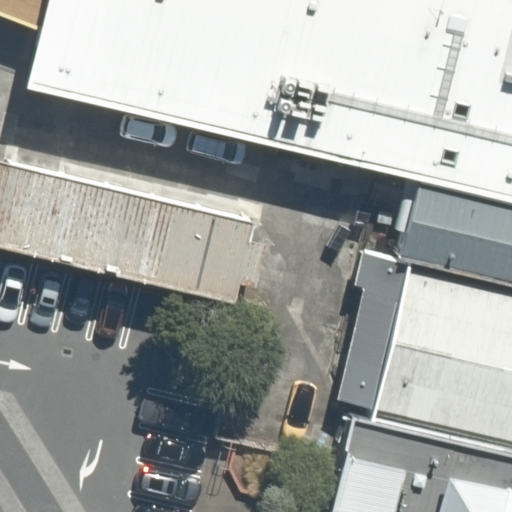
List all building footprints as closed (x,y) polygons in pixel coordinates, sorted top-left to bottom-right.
[(0,0),(0,7),(30,18),(34,0),(0,0)] [(21,59),(17,74),(412,168),(511,191),(511,0),(34,0),(30,18),(21,59)] [(0,216),(11,168),(0,165),(0,216)] [(261,227),(11,168),(0,216),(0,249),(242,306),(261,227)] [(511,275),(511,191),(412,168),(410,180),(401,178),(390,223),(398,224),(393,247),(401,249),(511,275)] [(511,444),(511,275),(401,249),(400,256),(358,246),(350,278),(359,281),(333,393),(366,401),(365,409),(511,444)] [(511,511),(511,444),(365,409),(345,404),(318,511),(511,511)]
